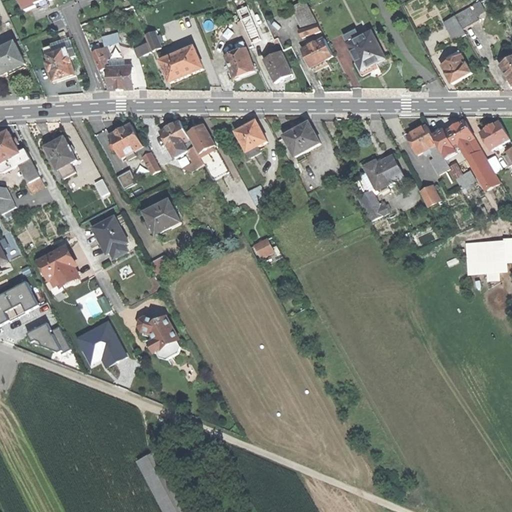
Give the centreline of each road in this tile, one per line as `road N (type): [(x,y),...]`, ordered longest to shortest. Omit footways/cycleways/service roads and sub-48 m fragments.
road 1 (secondary): [(103,106),(511,105)]
road 2 (track): [(133,402),(399,511)]
road 3 (residential): [(133,402),(0,351)]
road 4 (residential): [(103,106),(72,15),(90,0)]
